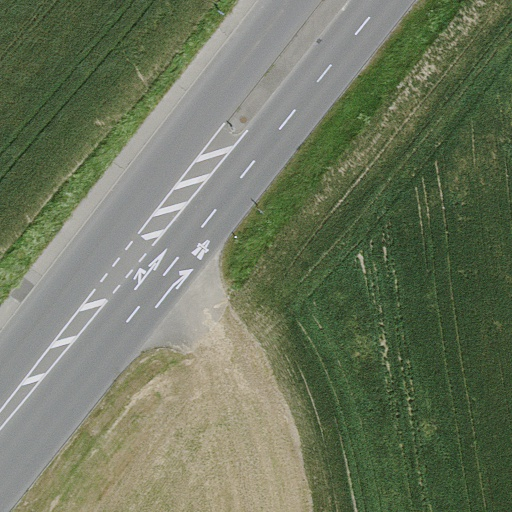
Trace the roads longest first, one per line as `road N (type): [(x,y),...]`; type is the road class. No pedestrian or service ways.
road 1 (secondary): [(337,0),(0,428)]
road 2 (track): [(133,259),(239,350),(268,398),(294,511)]
